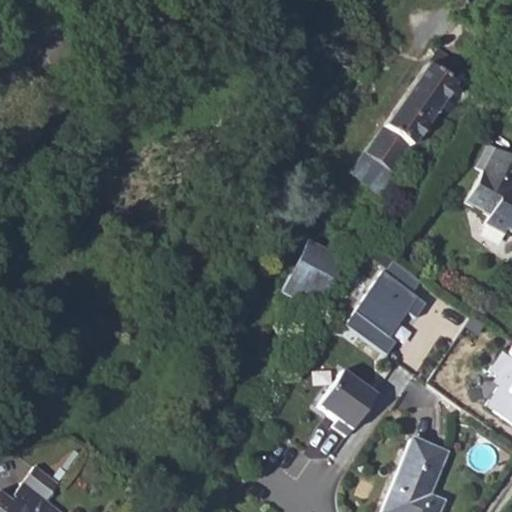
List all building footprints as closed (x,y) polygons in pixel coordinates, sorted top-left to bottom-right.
[(346,173),(378,196),(393,175),(390,173),(461,69),(432,49),(346,173)] [(469,171),(476,175),(489,151),(482,147),(469,171)] [(511,180),(511,164),(489,151),(476,175),(460,205),(485,218),(480,227),(498,237),(501,233),(511,238),(511,191),(508,188),(511,180)] [(278,292),(316,311),(340,262),(304,243),(278,292)] [(390,254),(342,322),(388,355),(396,343),(388,338),(407,311),(415,317),(425,302),(410,292),(422,276),(390,254)] [(511,358),(499,350),(488,367),(494,371),(490,377),(499,383),(485,403),(511,420),(511,358)] [(337,367),(311,404),(349,430),(374,393),(337,367)] [(379,511),(436,511),(440,501),(428,495),(444,452),(408,437),(379,511)] [(8,493),(0,505),(0,511),(32,511),(40,501),(44,496),(22,479),(10,495),(8,493)] [(32,511),(54,511),(40,501),(32,511)]
